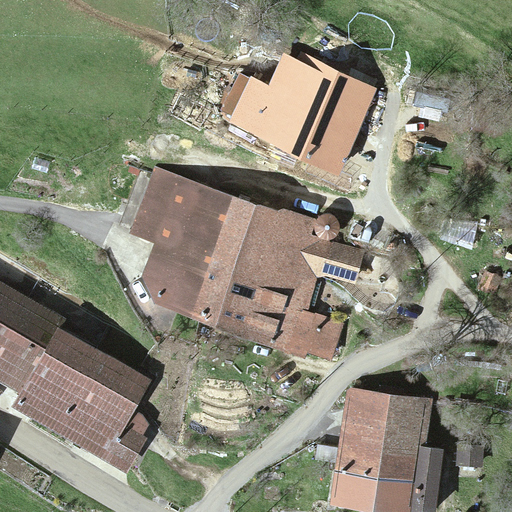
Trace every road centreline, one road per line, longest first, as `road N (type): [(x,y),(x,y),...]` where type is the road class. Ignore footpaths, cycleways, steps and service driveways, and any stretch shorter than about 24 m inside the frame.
road 1 (unclassified): [(511,336),(458,330),(376,357),(207,511)]
road 2 (track): [(395,221),(180,154)]
road 3 (tertiary): [(0,421),(150,511)]
road 4 (track): [(481,331),(451,301),(423,246),(395,221)]
road 5 (track): [(395,221),(383,200),(380,159),(397,89)]
